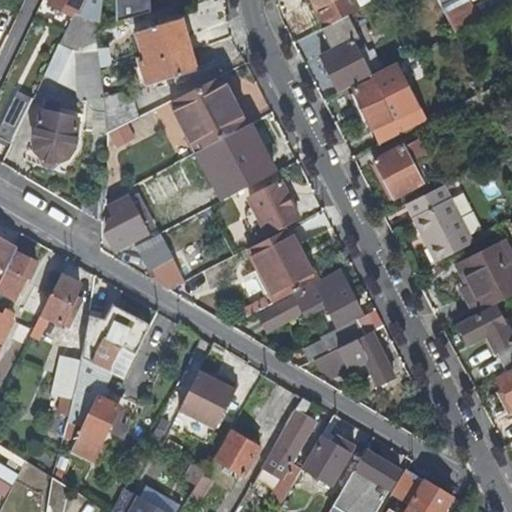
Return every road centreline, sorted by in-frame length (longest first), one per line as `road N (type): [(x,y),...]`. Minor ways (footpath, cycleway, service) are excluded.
road 1 (residential): [(0,192),(440,469),(489,469)]
road 2 (residential): [(251,0),(276,65),(489,469)]
